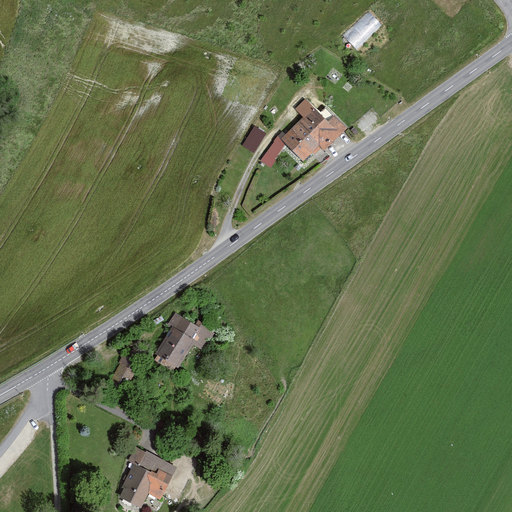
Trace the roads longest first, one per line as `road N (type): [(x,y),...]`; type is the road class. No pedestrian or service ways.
road 1 (tertiary): [(0,395),(158,296),(511,42)]
road 2 (unknown): [(229,245),(263,157),(311,92)]
road 3 (track): [(47,368),(56,511)]
